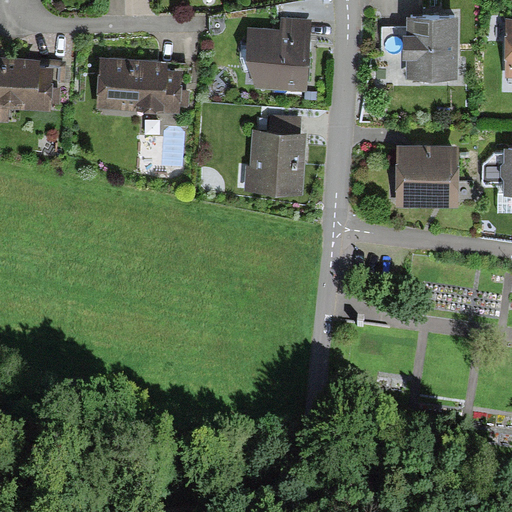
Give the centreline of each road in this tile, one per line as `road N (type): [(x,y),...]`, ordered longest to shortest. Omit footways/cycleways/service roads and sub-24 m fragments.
road 1 (residential): [(348,0),(316,395)]
road 2 (residential): [(195,22),(23,23),(11,3)]
road 3 (unclassified): [(316,395),(322,475),(362,511)]
road 4 (track): [(322,475),(204,511)]
